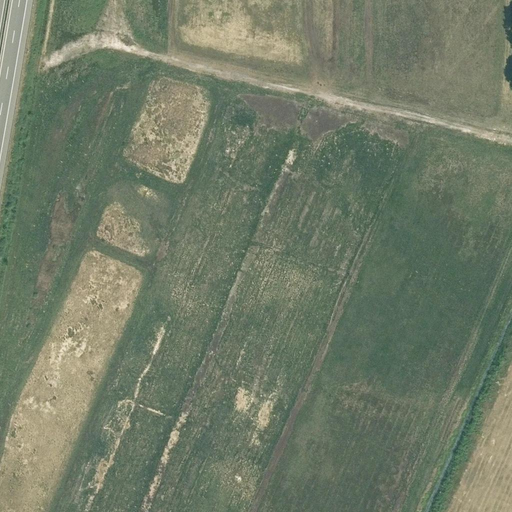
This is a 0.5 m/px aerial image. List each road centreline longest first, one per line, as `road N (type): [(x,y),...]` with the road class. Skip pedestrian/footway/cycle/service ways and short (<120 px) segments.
road 1 (track): [(153,54),(511,141)]
road 2 (motorway): [(0,119),(19,0)]
